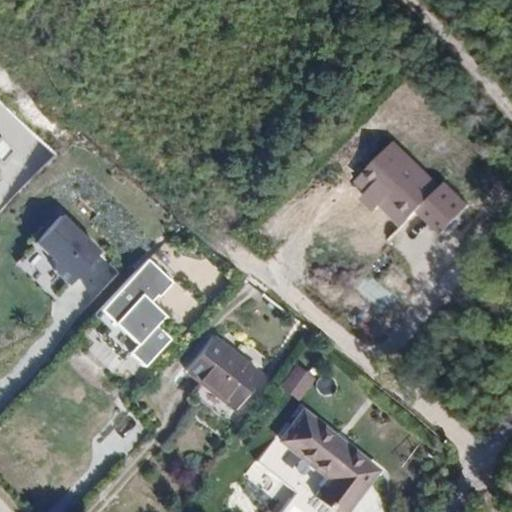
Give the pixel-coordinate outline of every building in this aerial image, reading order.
[(439,167),(397,122),(362,155),(372,165),(365,173),(377,185),(390,174),(409,195),(439,167)] [(0,167),(2,169),(15,155),(0,141),(0,167)] [(54,265),(70,282),(98,254),(59,214),(36,237),(55,257),(54,265)] [(55,257),(36,237),(16,257),(55,296),(70,282),(54,265),(55,257)] [(149,257),(95,313),(106,324),(101,330),(124,353),(127,349),(140,362),(166,335),(154,324),(165,313),(150,298),(156,292),(158,294),(172,280),(149,257)] [(187,370),(234,408),(261,375),(214,337),(187,370)] [(297,362),(281,384),(300,398),(316,377),(297,362)] [(315,493),(319,496),(339,511),(341,511),(379,466),(355,447),(304,406),(281,434),(330,473),(315,493)]
